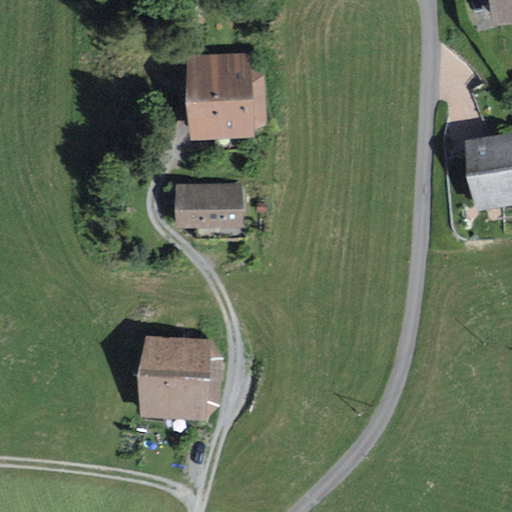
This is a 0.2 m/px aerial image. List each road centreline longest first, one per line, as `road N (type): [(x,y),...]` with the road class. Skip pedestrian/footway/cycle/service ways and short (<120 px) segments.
road 1 (unclassified): [(297,511),(375,429),(402,365),(420,240),(428,0)]
road 2 (track): [(179,155),(159,190),(157,217),(211,279),(237,337),(231,398),(202,511)]
road 3 (track): [(0,465),(133,478),(174,490),(202,511)]
